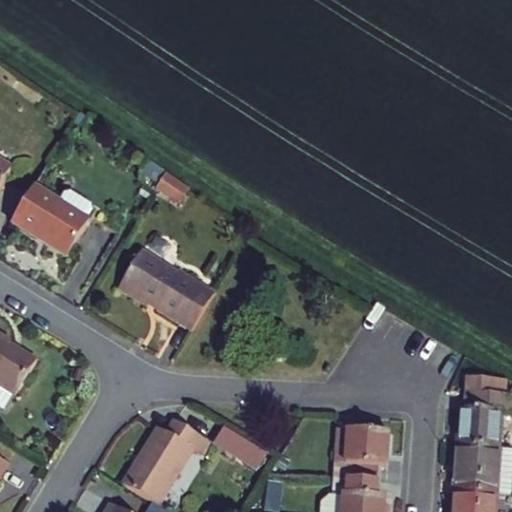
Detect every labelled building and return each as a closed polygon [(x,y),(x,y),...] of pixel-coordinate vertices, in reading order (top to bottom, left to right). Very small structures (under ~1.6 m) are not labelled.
[(0,163),(0,183),(9,169),(0,163)] [(185,183),(162,168),(153,183),(176,198),(185,183)] [(31,185),(7,223),(63,258),(87,219),(85,218),(58,201),(31,185)] [(63,193),(58,201),(85,218),(90,209),(89,204),(69,192),(63,193)] [(137,247),(113,284),(140,300),(143,295),(189,324),(211,287),(177,267),(174,271),(137,247)] [(0,330),(0,404),(5,408),(35,359),(7,340),(10,336),(0,330)] [(493,375),(467,373),(465,407),(452,406),(450,426),(496,429),(497,410),(511,410),(511,393),(505,393),(492,393),(493,375)] [(505,376),(493,375),(492,393),(505,393),(505,376)] [(155,420),(119,476),(153,497),(188,441),(196,447),(205,432),(172,412),(164,425),(155,420)] [(380,426),(324,423),(321,463),(371,465),(372,452),(378,452),(380,426)] [(493,473),(496,429),(450,426),(448,470),(493,473)] [(256,477),(266,459),(221,433),(210,452),(256,477)] [(0,454),(0,485),(14,464),(0,454)] [(370,484),(371,465),(321,463),(316,511),(375,511),(377,485),(370,484)] [(491,511),(493,473),(448,470),(444,511),(491,511)] [(136,511),(107,494),(96,511),(97,511),(136,511)]
